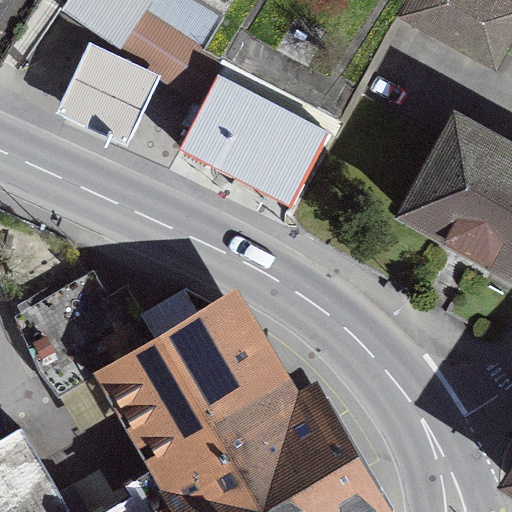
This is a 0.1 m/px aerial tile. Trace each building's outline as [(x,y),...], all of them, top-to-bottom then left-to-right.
[(0,0),(0,60),(37,0),(0,0)] [(139,0),(66,0),(61,7),(112,41),(139,0)] [(219,62),(202,50),(223,15),(198,0),(149,0),(120,46),(196,96),(219,62)] [(411,0),(404,14),(495,65),(511,33),(511,2),(508,0),(411,0)] [(160,76),(84,40),(49,116),(124,151),(160,76)] [(292,204),(337,121),(223,62),(180,146),(292,204)] [(511,271),(511,146),(456,116),(403,212),(467,247),(511,271)] [(40,369),(57,390),(102,363),(90,343),(139,314),(122,287),(105,298),(89,273),(17,315),(40,369)] [(139,314),(90,343),(102,363),(107,373),(220,306),(185,288),(139,314)] [(185,503),(176,508),(177,511),(368,511),(381,505),(317,400),(287,418),(220,306),(107,373),(143,432),(148,429),(180,482),(174,485),(185,503)] [(90,511),(74,483),(58,492),(20,428),(0,441),(0,509),(1,511),(177,511),(176,508),(150,470),(128,483),(136,495),(106,511),(90,511)]
